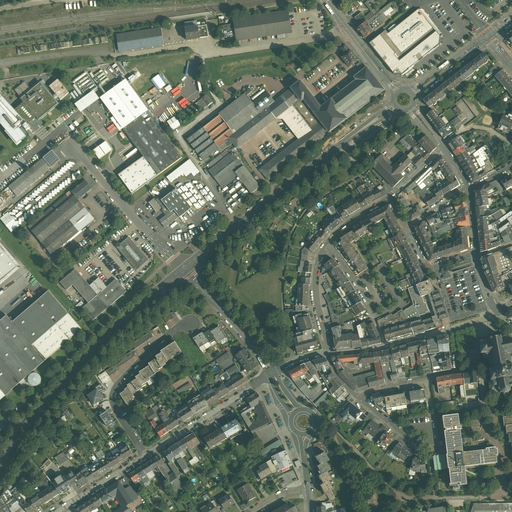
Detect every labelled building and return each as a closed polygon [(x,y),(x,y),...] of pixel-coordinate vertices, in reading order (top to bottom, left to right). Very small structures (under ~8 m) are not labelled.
[(374,7),(368,1),(364,4),(371,12),(374,16),(374,15),(378,12),(374,7)] [(391,3),(374,16),(367,22),(369,25),(368,26),(373,32),(385,22),(380,15),(393,5),(391,3)] [(381,34),(380,35),(400,60),(436,32),(426,19),(418,9),(384,37),(381,34)] [(364,17),(357,22),(361,26),(367,22),(374,16),(374,15),(374,16),(371,12),(365,17),(364,17)] [(286,13),(233,21),(233,24),(222,26),(224,38),(243,35),(243,39),(277,33),(285,32),(289,32),(286,13)] [(354,18),(357,22),(364,17),(361,13),(354,18)] [(186,29),(185,29),(187,41),(208,37),(207,26),(198,27),(197,21),(185,23),(186,29)] [(361,26),(357,29),(364,39),(373,32),(368,26),(369,25),(367,22),(361,26)] [(161,29),(116,36),(118,49),(133,47),(133,49),(163,44),(161,29)] [(436,32),(400,60),(380,35),(369,44),(372,48),(373,48),(382,59),(381,59),(384,62),(390,69),(389,69),(393,74),(402,75),(409,70),(408,69),(413,66),(418,61),(419,62),(423,58),(434,49),(439,45),(440,37),(436,32)] [(92,39),(49,43),(50,49),(92,45),(92,39)] [(344,45),(340,48),(345,55),(350,51),(345,45),(344,45)] [(350,51),(345,55),(341,57),(349,67),(357,61),(358,60),(350,51)] [(483,53),(477,58),(477,59),(474,61),(468,66),(473,73),(489,60),(483,53)] [(143,62),(129,68),(133,77),(147,72),(143,62)] [(409,70),(402,75),(402,76),(405,74),(406,77),(415,70),(412,68),(414,67),(413,66),(408,69),(409,70)] [(468,66),(457,74),(463,81),(473,73),(468,66)] [(499,73),(494,67),(489,70),(495,76),(499,73)] [(366,68),(354,77),(356,80),(321,108),(300,81),(291,89),(301,102),(303,100),(329,133),(384,90),(366,68)] [(507,77),(501,71),(499,73),(495,76),(508,92),(511,88),(511,83),(509,80),(507,77)] [(151,79),(157,90),(167,84),(161,73),(151,79)] [(457,74),(444,84),(450,91),(463,81),(457,74)] [(69,93),(58,80),(49,87),(60,100),(69,93)] [(148,111),(125,80),(100,98),(123,129),(148,111)] [(15,91),(21,99),(31,90),(25,82),(15,91)] [(57,104),(40,83),(31,90),(21,99),(24,102),(37,117),(39,119),(57,104)] [(444,84),(430,95),(436,102),(450,91),(444,84)] [(177,87),(171,91),(174,96),(181,92),(177,87)] [(253,103),(245,94),(229,106),(218,114),(233,134),(228,138),(237,149),(276,118),(283,119),(298,139),(260,170),(268,181),(329,133),(303,100),(301,102),(291,89),(274,102),(267,92),(253,103)] [(93,91),(75,104),(81,112),(99,99),(93,91)] [(15,110),(1,95),(0,95),(0,123),(17,145),(27,137),(21,130),(24,128),(26,131),(30,128),(15,110)] [(201,98),(202,99),(197,102),(203,109),(207,106),(208,106),(212,103),(206,95),(201,98)] [(436,102),(430,95),(423,100),(429,108),(436,102)] [(185,97),(178,102),(182,107),(189,103),(185,97)] [(37,117),(24,102),(15,110),(28,125),(32,121),(33,121),(34,121),(34,120),(35,120),(34,119),(37,117)] [(438,117),(433,110),(425,115),(431,123),(438,117)] [(182,158),(148,111),(123,129),(143,157),(157,176),(182,158)] [(218,114),(186,139),(203,160),(225,143),(224,141),(228,138),(233,134),(218,114)] [(503,115),(498,126),(510,132),(510,131),(511,126),(511,118),(511,117),(509,116),(509,115),(508,117),(503,115)] [(181,125),(175,116),(167,122),(172,131),(181,125)] [(438,117),(431,123),(438,132),(446,126),(439,117),(438,117)] [(458,117),(451,122),(454,127),(462,121),(460,119),(458,117)] [(110,133),(116,128),(113,124),(106,128),(110,133)] [(446,126),(438,132),(444,139),(452,133),(451,133),(446,126)] [(458,136),(456,138),(447,144),(453,152),(462,146),(463,145),(460,142),(461,141),(458,136)] [(418,142),(416,144),(415,144),(409,137),(405,140),(406,142),(410,146),(414,150),(415,151),(418,149),(422,153),(422,152),(425,149),(418,142)] [(436,148),(427,137),(424,137),(418,142),(425,149),(430,155),(436,148)] [(499,139),(494,142),(499,150),(504,147),(499,139)] [(99,159),(112,150),(106,142),(93,151),(99,159)] [(492,156),(487,145),(481,148),(487,159),(492,156)] [(462,146),(453,152),(456,157),(466,151),(465,151),(462,146)] [(487,159),(481,148),(473,154),(481,168),(486,165),(484,162),(487,159)] [(422,152),(422,153),(418,149),(415,151),(424,160),(430,155),(425,149),(422,152)] [(60,160),(52,150),(43,158),(51,168),(60,160)] [(417,156),(418,156),(412,162),(417,168),(425,161),(424,160),(415,151),(414,150),(411,153),(412,155),(413,154),(415,156),(416,156),(417,156)] [(466,151),(456,157),(460,163),(469,157),(467,154),(466,151)] [(232,153),(209,171),(222,189),(238,177),(235,173),(243,166),(232,153)] [(394,166),(382,154),(380,156),(371,165),(393,188),(403,177),(400,174),(412,162),(409,159),(408,158),(406,157),(405,155),(394,166)] [(467,176),(477,171),(481,168),(473,154),(472,156),(469,157),(460,163),(467,176)] [(143,157),(118,175),(132,194),(157,176),(143,157)] [(43,158),(22,175),(30,185),(51,168),(43,158)] [(442,158),(439,158),(432,165),(436,168),(438,167),(439,169),(446,163),(442,158)] [(190,159),(166,176),(170,183),(183,173),(186,177),(191,173),(194,176),(199,172),(190,159)] [(487,175),(486,174),(493,171),(487,159),(484,162),(486,165),(481,168),(477,171),(481,179),(487,175)] [(446,163),(439,169),(442,173),(447,170),(446,169),(449,168),(446,163)] [(243,166),(235,173),(238,177),(251,194),(260,187),(243,166)] [(445,179),(439,169),(435,172),(430,167),(423,174),(416,180),(424,189),(428,186),(432,183),(429,180),(435,175),(438,179),(440,178),(442,181),(445,179)] [(449,168),(446,169),(447,170),(442,173),(445,179),(446,178),(453,174),(449,168)] [(481,179),(477,171),(467,176),(471,184),(481,179)] [(446,178),(449,182),(446,184),(450,191),(459,185),(454,177),(453,174),(446,178)] [(22,175),(8,187),(17,197),(30,185),(22,175)] [(511,181),(509,176),(501,181),(506,191),(511,188),(510,187),(511,185),(511,181)] [(424,189),(416,180),(414,182),(418,187),(421,191),(424,189)] [(77,187),(77,188),(72,192),(78,200),(85,195),(92,188),(86,181),(79,186),(77,187)] [(418,187),(414,182),(409,186),(413,190),(413,191),(418,187)] [(441,186),(438,187),(443,195),(450,191),(446,184),(445,183),(441,186)] [(482,194),(486,193),(493,190),(490,184),(484,187),(484,186),(479,189),(482,194)] [(357,189),(363,198),(367,204),(375,199),(371,192),(365,196),(364,195),(366,193),(362,188),(363,187),(362,185),(357,189)] [(378,188),(378,189),(374,191),(370,186),(368,188),(371,192),(375,199),(375,200),(382,197),(381,193),(383,191),(385,190),(383,188),(382,188),(381,186),(378,188)] [(409,186),(405,189),(408,195),(411,193),(414,191),(413,191),(413,190),(409,186)] [(424,195),(427,198),(431,205),(435,203),(438,200),(428,186),(424,189),(421,191),(424,195)] [(424,195),(421,191),(418,187),(413,191),(414,191),(425,200),(427,198),(424,195)] [(438,188),(433,191),(438,199),(443,195),(438,187),(438,188)] [(191,208),(176,189),(161,201),(167,208),(170,205),(179,217),(191,208)] [(357,196),(360,200),(356,202),(360,208),(367,204),(363,198),(357,189),(355,191),(357,193),(358,195),(357,196)] [(482,194),(479,189),(474,191),(475,198),(487,196),(486,193),(482,194)] [(71,191),(43,214),(47,219),(32,232),(51,255),(94,219),(79,201),(72,192),(71,191)] [(487,196),(475,198),(477,208),(483,207),(488,205),(487,200),(487,196)] [(161,208),(154,198),(149,203),(156,212),(161,208)] [(408,208),(403,198),(399,200),(405,210),(408,208)] [(355,199),(341,207),(344,212),(345,211),(349,215),(360,208),(356,202),(355,199)] [(428,206),(425,200),(421,202),(419,199),(417,201),(419,205),(422,209),(422,210),(428,206)] [(466,202),(450,207),(451,212),(455,210),(460,209),(467,207),(466,202)] [(384,219),(393,214),(391,211),(393,210),(390,204),(367,216),(369,218),(372,225),(384,219)] [(179,217),(170,205),(167,208),(162,211),(166,216),(159,221),(165,228),(179,217)] [(488,205),(483,207),(477,208),(475,208),(477,219),(488,217),(491,216),(490,212),(483,214),(483,211),(489,210),(488,205)] [(344,212),(341,207),(340,209),(336,211),(339,215),(341,214),(344,212)] [(452,215),(468,212),(468,211),(467,211),(467,207),(460,209),(455,210),(451,212),(450,212),(451,216),(452,215)] [(499,207),(490,211),(490,212),(491,216),(492,215),(500,210),(499,207)] [(411,212),(407,214),(411,221),(421,216),(417,208),(413,211),(411,212)] [(500,210),(492,215),(495,220),(503,215),(500,210)] [(349,215),(345,211),(344,212),(341,214),(345,220),(349,216),(349,215)] [(12,233),(20,226),(8,213),(0,219),(12,233)] [(431,216),(436,224),(438,223),(440,222),(439,219),(436,213),(431,216)] [(113,214),(104,222),(108,227),(117,219),(113,214)] [(345,220),(341,214),(339,215),(336,218),(341,223),(345,220)] [(393,214),(384,219),(389,229),(398,225),(393,214)] [(436,224),(431,216),(426,219),(427,220),(430,226),(432,226),(436,224)] [(449,220),(444,221),(445,223),(447,223),(448,226),(451,225),(455,224),(469,221),(468,216),(459,218),(449,220)] [(332,217),(324,224),(327,228),(330,232),(341,223),(336,218),(334,219),(332,217)] [(488,217),(477,219),(478,227),(489,226),(488,217)] [(369,218),(360,223),(366,233),(374,229),(372,225),(369,218)] [(498,226),(497,227),(500,233),(505,229),(508,227),(511,225),(510,223),(507,220),(501,224),(498,226)] [(469,221),(455,224),(451,225),(452,229),(455,229),(469,226),(469,221)] [(422,222),(413,226),(421,246),(431,242),(424,227),(422,223),(422,222)] [(489,226),(478,227),(479,237),(493,232),(492,230),(493,230),(492,228),(496,226),(495,225),(497,224),(496,222),(489,226)] [(360,223),(352,228),(354,230),(359,238),(366,233),(360,223)] [(438,223),(436,224),(432,226),(430,226),(432,232),(440,229),(438,223)] [(323,231),(317,237),(323,241),(330,232),(327,228),(324,224),(320,229),(323,231)] [(398,225),(389,229),(386,231),(389,239),(393,237),(402,233),(398,225)] [(465,227),(456,230),(456,236),(455,236),(455,239),(457,238),(466,236),(465,227)] [(509,237),(505,229),(500,233),(503,240),(510,237),(509,237)] [(346,235),(345,236),(350,244),(351,243),(354,241),(355,242),(360,239),(359,238),(354,230),(346,235)] [(493,232),(479,237),(479,242),(486,240),(498,237),(497,233),(496,233),(496,231),(493,232)] [(402,233),(393,237),(389,239),(388,239),(393,250),(398,247),(407,242),(402,233)] [(317,237),(315,235),(310,241),(318,247),(323,241),(317,237)] [(341,250),(350,244),(345,236),(340,239),(342,241),(337,244),(341,250)] [(466,236),(457,238),(457,242),(452,243),(455,253),(468,249),(466,236)] [(148,260),(129,237),(117,248),(136,270),(148,260)] [(498,237),(486,240),(487,251),(500,246),(498,237)] [(486,240),(479,242),(480,252),(487,251),(486,240)] [(318,247),(310,241),(305,247),(310,251),(313,253),(318,247)] [(407,242),(398,247),(401,252),(398,253),(401,260),(404,258),(413,254),(407,242)] [(425,253),(434,249),(431,242),(421,246),(425,253)] [(452,243),(437,248),(440,258),(455,253),(452,243)] [(346,257),(355,251),(353,249),(354,248),(352,246),(351,246),(350,244),(341,250),(346,257)] [(511,246),(492,254),(496,266),(496,268),(498,274),(497,274),(499,278),(507,274),(511,271),(511,260),(510,258),(510,257),(508,254),(511,252),(511,246)] [(0,248),(0,280),(16,267),(0,248)] [(434,249),(425,253),(429,261),(440,258),(437,248),(434,249)] [(353,266),(362,260),(360,257),(361,256),(359,254),(357,255),(355,251),(346,257),(349,262),(350,262),(353,266)] [(413,254),(404,258),(411,274),(420,270),(413,254)] [(492,254),(491,254),(491,255),(482,258),(481,260),(481,263),(486,277),(497,274),(498,274),(496,268),(496,266),(492,254)] [(332,259),(324,265),(329,272),(338,266),(332,259)] [(362,260),(353,266),(359,275),(364,271),(368,269),(366,266),(366,265),(365,263),(364,263),(362,260)] [(300,267),(306,268),(306,270),(305,273),(306,273),(311,273),(312,264),(307,263),(301,261),(300,267)] [(349,282),(338,266),(329,272),(341,287),(349,282)] [(107,287),(98,295),(75,269),(60,283),(67,291),(73,285),(88,303),(85,306),(82,308),(93,321),(126,292),(116,279),(107,287)] [(411,274),(406,276),(407,279),(399,282),(404,290),(408,288),(410,288),(425,282),(420,270),(411,274)] [(489,285),(500,280),(499,278),(497,274),(486,277),(489,285)] [(511,283),(507,274),(499,278),(500,280),(504,288),(508,286),(511,283)] [(90,286),(98,295),(107,287),(99,278),(90,286)] [(435,292),(430,280),(425,282),(410,288),(408,288),(413,305),(419,316),(430,312),(432,318),(431,318),(432,319),(436,328),(443,326),(441,320),(448,318),(439,291),(435,292)] [(500,280),(489,285),(493,293),(504,288),(500,280)] [(341,287),(336,290),(342,299),(355,291),(350,283),(349,282),(341,287)] [(328,283),(323,286),(327,294),(329,293),(332,291),(328,283)] [(301,285),(298,284),(298,295),(308,295),(308,285),(301,285)] [(25,389),(30,385),(31,385),(32,386),(33,386),(34,386),(35,386),(36,386),(37,386),(38,385),(39,385),(40,384),(40,383),(41,382),(41,381),(41,380),(41,379),(41,378),(40,377),(40,376),(39,375),(38,374),(37,374),(36,374),(35,373),(34,373),(33,374),(32,374),(31,375),(30,375),(30,376),(29,377),(29,378),(27,376),(82,329),(49,291),(13,322),(6,315),(0,320),(0,399),(20,383),(25,389)] [(355,291),(342,299),(349,309),(351,308),(361,302),(355,291)] [(327,294),(323,296),(328,304),(333,301),(329,293),(327,294)] [(308,295),(298,295),(297,306),(302,306),(307,306),(308,295)] [(328,304),(327,304),(330,315),(336,314),(333,301),(328,304)] [(79,310),(85,306),(81,302),(76,306),(79,310)] [(361,302),(351,308),(356,316),(366,310),(361,302)] [(422,321),(419,316),(413,305),(403,312),(409,324),(413,335),(415,334),(415,335),(425,332),(424,332),(426,331),(422,321)] [(402,310),(391,317),(389,315),(377,321),(381,332),(383,331),(409,324),(403,312),(402,310)] [(309,314),(302,316),(301,314),(295,316),(300,333),(302,333),(313,329),(309,314)] [(336,314),(330,315),(333,324),(338,322),(336,314)] [(371,319),(357,326),(359,335),(359,337),(363,337),(361,329),(364,328),(364,327),(367,326),(373,323),(371,319)] [(432,319),(422,321),(426,331),(436,328),(432,319)] [(368,329),(372,338),(367,339),(369,346),(381,343),(379,336),(373,323),(367,326),(368,329)] [(409,324),(383,331),(386,342),(413,335),(409,324)] [(152,334),(160,330),(158,326),(150,331),(152,334)] [(226,338),(218,327),(210,332),(215,339),(218,343),(226,338)] [(313,329),(302,333),(303,336),(293,339),(294,342),(297,352),(318,346),(313,329)] [(209,330),(203,334),(208,342),(209,343),(215,339),(210,332),(209,330)] [(341,330),(331,333),(332,336),(333,336),(333,338),(342,336),(341,330)] [(136,349),(153,337),(150,332),(132,344),(136,349)] [(203,334),(202,333),(198,336),(204,345),(208,342),(203,334)] [(497,336),(492,337),(488,338),(489,338),(488,338),(488,340),(486,340),(485,339),(484,339),(485,340),(480,341),(479,340),(478,341),(479,342),(479,347),(480,354),(482,354),(483,359),(483,360),(484,361),(484,360),(488,359),(489,363),(487,364),(489,364),(490,369),(489,369),(488,368),(488,369),(489,370),(491,380),(490,381),(488,381),(489,386),(490,393),(498,392),(499,393),(500,394),(501,393),(503,394),(503,395),(504,395),(504,394),(507,393),(508,395),(508,394),(507,393),(509,391),(511,392),(511,391),(510,390),(510,387),(511,387),(511,386),(511,385),(511,384),(511,383),(511,363),(511,365),(510,360),(511,360),(511,359),(510,359),(509,354),(511,354),(511,338),(511,339),(511,340),(509,340),(509,336),(509,335),(509,334),(508,336),(505,336),(505,335),(504,335),(504,337),(501,337),(501,336),(501,335),(498,336),(497,336)] [(349,336),(351,347),(361,347),(360,340),(359,337),(359,335),(351,336),(351,335),(349,336)] [(447,336),(446,335),(437,338),(438,345),(448,344),(447,336)] [(204,345),(198,336),(193,339),(199,348),(204,345)] [(343,338),(343,336),(342,336),(333,338),(335,349),(344,348),(343,338)] [(351,347),(349,336),(343,336),(343,338),(344,348),(351,347)] [(360,340),(361,347),(369,346),(367,339),(367,338),(360,340)] [(437,338),(426,340),(428,349),(428,354),(429,354),(429,355),(439,353),(438,349),(438,345),(437,338)] [(426,340),(420,341),(421,346),(420,346),(420,349),(419,349),(419,352),(420,355),(421,360),(422,366),(423,375),(433,373),(432,364),(429,355),(429,354),(428,354),(428,349),(426,340)] [(417,352),(416,350),(419,349),(420,349),(420,346),(421,346),(420,341),(407,344),(407,345),(409,354),(412,354),(413,353),(416,353),(417,352)] [(175,342),(160,351),(161,353),(156,357),(157,359),(149,364),(150,366),(154,373),(163,367),(162,365),(167,362),(167,361),(181,352),(175,342)] [(448,344),(438,345),(438,349),(442,349),(442,353),(449,352),(448,344)] [(411,363),(409,354),(407,345),(398,347),(400,358),(401,359),(404,358),(406,364),(411,363)] [(398,347),(391,349),(393,360),(400,358),(398,347)] [(391,349),(384,351),(386,362),(390,361),(393,361),(393,360),(391,349)] [(249,357),(244,350),(236,356),(245,369),(248,372),(254,368),(256,367),(251,361),(252,360),(250,357),(249,357)] [(132,351),(118,360),(121,366),(135,356),(132,351)] [(228,352),(216,361),(219,366),(231,357),(228,352)] [(451,369),(449,352),(442,353),(439,353),(429,355),(432,364),(433,373),(450,370),(451,369)] [(368,367),(368,363),(374,363),(375,363),(373,353),(359,355),(358,355),(359,364),(359,366),(362,366),(363,368),(368,367)] [(358,355),(337,357),(339,362),(340,363),(354,361),(354,365),(359,364),(358,355)] [(315,366),(327,362),(325,358),(324,358),(313,361),(315,366)] [(400,358),(393,360),(393,361),(395,369),(403,367),(401,359),(400,358)] [(118,360),(113,364),(114,366),(116,369),(121,366),(118,360)] [(315,366),(313,361),(304,364),(309,371),(313,376),(316,373),(318,370),(315,366)] [(330,367),(327,362),(315,366),(318,370),(322,369),(323,371),(324,372),(325,372),(325,371),(326,371),(326,370),(325,368),(330,367)] [(340,363),(339,362),(334,364),(334,366),(335,366),(335,367),(336,370),(337,370),(337,371),(343,368),(341,366),(340,363)] [(381,362),(374,363),(377,376),(373,377),(375,386),(385,383),(383,376),(381,364),(381,362)] [(304,364),(300,366),(304,374),(309,371),(304,364)] [(235,365),(225,371),(229,376),(238,370),(236,366),(235,365)] [(114,366),(105,372),(109,377),(118,371),(116,369),(114,366)] [(150,366),(139,373),(140,374),(136,377),(137,379),(142,386),(151,380),(149,378),(155,374),(154,373),(150,366)] [(304,375),(304,374),(300,366),(288,372),(293,381),(304,375)] [(242,375),(244,379),(256,371),(254,368),(248,372),(245,369),(240,373),(242,375)] [(313,376),(309,371),(304,374),(304,375),(306,377),(309,381),(313,378),(313,376)] [(355,382),(350,377),(345,371),(339,375),(344,380),(356,392),(357,392),(369,388),(367,379),(362,381),(363,384),(356,386),(355,383),(355,382)] [(332,373),(326,378),(325,376),(322,375),(321,376),(326,385),(330,382),(335,377),(332,374),(332,373)] [(393,374),(390,374),(392,382),(398,380),(397,374),(396,373),(393,374)] [(462,374),(464,385),(477,383),(476,373),(462,374)] [(464,385),(462,374),(450,376),(451,386),(460,385),(461,386),(460,387),(461,398),(465,397),(465,395),(464,385)] [(231,382),(235,389),(246,382),(244,379),(242,375),(231,382)] [(304,375),(293,381),(299,389),(301,391),(307,387),(301,380),(306,377),(304,375)] [(450,376),(436,378),(439,394),(445,393),(444,389),(447,389),(447,387),(451,386),(450,376)] [(330,382),(334,386),(330,391),(332,395),(334,394),(341,387),(342,386),(335,377),(330,382)] [(373,377),(367,379),(369,388),(375,386),(373,377)] [(137,379),(127,385),(128,387),(133,394),(143,388),(142,386),(137,379)] [(235,389),(231,382),(225,386),(229,393),(235,389)] [(189,383),(177,391),(180,396),(193,388),(189,383)] [(478,396),(477,383),(464,385),(465,397),(478,396)] [(95,388),(97,390),(99,393),(104,390),(101,384),(95,388)] [(213,390),(219,399),(229,393),(225,386),(224,384),(217,389),(214,384),(210,386),(213,390)] [(318,392),(322,388),(318,384),(314,388),(318,392)] [(128,387),(123,391),(123,392),(120,394),(126,405),(132,401),(130,399),(134,396),(133,394),(128,387)] [(311,391),(307,387),(301,391),(305,396),(310,392),(311,391)] [(341,387),(334,394),(339,398),(345,392),(341,387)] [(424,389),(409,392),(411,404),(426,401),(424,389)] [(99,393),(97,390),(88,396),(94,404),(96,403),(103,399),(99,393)] [(213,390),(203,397),(208,406),(219,399),(213,390)] [(257,393),(246,400),(250,406),(252,408),(254,407),(258,404),(258,405),(263,403),(257,393)] [(190,403),(188,405),(189,407),(194,415),(208,406),(203,397),(202,396),(200,397),(197,394),(188,400),(190,403)] [(384,397),(381,398),(379,394),(372,396),(375,406),(381,410),(384,407),(386,407),(384,397)] [(362,413),(349,402),(337,414),(341,418),(347,412),(350,414),(356,419),(358,417),(362,413)] [(263,403),(258,405),(265,418),(270,416),(263,403)] [(258,405),(258,404),(254,407),(260,420),(254,423),(256,427),(266,422),(271,419),(270,416),(265,418),(258,405)] [(250,406),(241,411),(239,413),(241,415),(243,414),(245,413),(248,411),(252,408),(250,406)] [(189,407),(186,409),(186,408),(181,411),(182,412),(179,414),(184,421),(194,415),(189,407)] [(154,413),(152,409),(144,413),(150,422),(157,417),(154,413)] [(107,427),(114,422),(107,411),(105,412),(101,415),(99,416),(107,427)] [(162,413),(173,429),(178,425),(173,418),(170,420),(168,418),(169,418),(165,411),(162,413)] [(164,421),(165,423),(162,425),(167,433),(173,429),(162,413),(159,415),(164,421)] [(255,432),(250,425),(251,424),(245,413),(241,415),(259,445),(261,443),(257,436),(255,432)] [(362,413),(358,417),(364,422),(365,420),(367,417),(362,413)] [(511,413),(511,414),(511,416),(503,417),(504,426),(506,426),(506,434),(508,434),(511,433),(511,413)] [(184,421),(179,414),(177,415),(176,414),(175,415),(172,417),(173,418),(178,425),(184,421)] [(374,418),(369,414),(367,417),(365,420),(369,423),(372,421),(374,418)] [(463,453),(458,415),(442,417),(447,455),(438,456),(433,457),(435,470),(449,469),(451,484),(459,483),(460,486),(466,485),(464,467),(492,464),(490,448),(485,448),(486,450),(463,453)] [(229,423),(221,427),(227,437),(227,438),(227,439),(242,430),(236,419),(229,424),(229,423)] [(266,422),(256,427),(258,431),(272,424),(273,423),(271,419),(266,422)] [(162,425),(158,428),(157,427),(157,426),(154,421),(153,421),(151,423),(155,430),(160,437),(167,433),(162,425)] [(381,428),(372,421),(363,431),(367,434),(368,433),(374,437),(381,428)] [(221,427),(211,433),(212,434),(204,438),(209,447),(216,443),(216,445),(221,442),(220,441),(227,437),(221,427)] [(386,427),(380,434),(382,436),(386,432),(388,429),(386,427)] [(386,432),(382,436),(378,442),(386,448),(394,439),(391,436),(389,434),(386,432)] [(199,442),(193,434),(190,436),(190,435),(185,439),(191,449),(193,447),(194,447),(194,446),(199,442)] [(191,449),(185,439),(177,444),(182,452),(187,448),(188,450),(196,463),(199,461),(197,457),(191,449)] [(279,453),(286,449),(280,439),(260,451),(263,456),(272,450),(274,454),(278,452),(279,453)] [(332,447),(325,440),(315,444),(313,445),(315,450),(318,450),(318,449),(320,448),(320,447),(323,447),(327,451),(332,447)] [(405,447),(399,442),(398,443),(394,448),(391,451),(395,454),(396,453),(399,455),(405,447)] [(169,449),(175,458),(183,471),(187,468),(178,455),(183,452),(182,452),(177,444),(169,449)] [(133,454),(128,446),(119,451),(124,460),(133,454)] [(405,447),(399,455),(401,457),(400,458),(404,461),(406,458),(411,453),(411,452),(405,447)] [(175,458),(169,449),(163,453),(170,463),(172,462),(171,460),(175,458)] [(119,451),(113,455),(118,463),(124,460),(119,451)] [(276,469),(278,472),(292,465),(286,451),(271,457),(272,460),(276,469)] [(111,452),(105,456),(112,467),(118,463),(113,455),(111,452)] [(329,461),(325,452),(316,457),(320,465),(317,467),(322,475),(328,471),(331,470),(326,462),(329,461)] [(112,467),(105,456),(103,453),(97,457),(102,463),(107,471),(112,467)] [(66,455),(57,461),(60,466),(69,460),(66,455)] [(169,478),(161,466),(164,464),(159,456),(153,459),(160,471),(166,480),(169,478)] [(419,459),(416,457),(413,461),(411,468),(410,467),(409,475),(414,476),(415,472),(417,472),(426,471),(425,464),(427,464),(426,458),(423,458),(423,459),(420,460),(419,459)] [(160,471),(153,459),(147,463),(152,471),(156,468),(159,472),(160,471)] [(276,469),(272,460),(266,463),(272,471),(276,469)] [(175,475),(177,478),(180,476),(171,462),(168,464),(175,475)] [(102,463),(99,465),(98,463),(94,466),(95,466),(100,475),(107,471),(102,463)] [(147,463),(141,467),(146,474),(152,471),(147,463)] [(272,473),(266,463),(258,468),(260,470),(256,472),(261,480),(272,473)] [(100,475),(95,466),(89,470),(94,479),(100,475)] [(141,467),(135,471),(140,478),(143,484),(149,480),(147,476),(146,474),(141,467)] [(82,474),(88,483),(94,479),(89,470),(82,474)] [(135,471),(129,475),(134,482),(140,478),(135,471)] [(322,475),(319,476),(323,484),(320,486),(325,494),(326,493),(331,490),(333,489),(329,481),(332,479),(328,471),(322,475)] [(81,472),(75,476),(73,472),(66,477),(72,486),(77,483),(79,486),(82,484),(83,486),(88,483),(82,474),(81,472)] [(169,478),(166,480),(173,491),(182,485),(177,478),(175,475),(169,478)] [(61,476),(54,480),(56,482),(53,484),(54,486),(59,494),(64,491),(65,493),(69,491),(68,489),(66,487),(68,486),(62,478),(61,476)] [(68,489),(72,486),(66,477),(66,476),(62,478),(68,486),(66,487),(68,489)] [(53,484),(47,477),(46,479),(45,478),(43,479),(48,485),(50,487),(51,486),(52,488),(54,486),(53,484)] [(25,478),(19,483),(22,487),(28,482),(25,478)] [(46,486),(41,480),(39,482),(45,490),(48,489),(46,486)] [(125,490),(119,481),(111,487),(116,495),(124,507),(126,505),(127,506),(133,502),(132,500),(125,490)] [(22,487),(19,489),(22,492),(30,485),(28,482),(22,487)] [(248,484),(238,490),(245,503),(255,498),(248,484)] [(52,488),(48,490),(54,498),(59,494),(54,486),(52,488)] [(137,497),(130,486),(125,490),(132,500),(137,497)] [(264,486),(259,489),(262,494),(267,491),(264,486)] [(111,487),(97,496),(102,504),(116,495),(111,487)] [(18,488),(16,490),(12,492),(13,494),(15,496),(19,494),(19,495),(22,492),(19,489),(18,488)] [(45,490),(44,491),(43,490),(41,491),(42,493),(38,495),(44,504),(54,498),(48,490),(48,489),(45,490)] [(331,490),(326,493),(329,500),(335,498),(331,490)] [(23,497),(22,498),(19,495),(19,494),(15,496),(23,506),(27,511),(32,511),(38,508),(33,500),(26,504),(24,501),(24,500),(25,500),(25,498),(24,498),(23,497)] [(44,504),(38,495),(38,494),(35,496),(36,498),(33,500),(38,508),(44,504)] [(234,503),(228,495),(220,500),(222,503),(221,504),(224,509),(234,503)] [(14,511),(16,511),(23,506),(15,496),(6,504),(11,511),(14,511)] [(102,504),(97,496),(96,496),(97,496),(94,498),(94,499),(92,500),(91,499),(97,508),(100,506),(99,505),(101,503),(102,505),(103,504),(102,504)] [(97,508),(91,499),(91,500),(88,502),(86,504),(86,503),(85,503),(91,511),(94,510),(93,508),(96,507),(96,508),(97,508)] [(85,504),(82,505),(83,506),(80,507),(80,506),(80,507),(83,511),(87,511),(88,511),(90,511),(91,511),(85,503),(85,504)]
